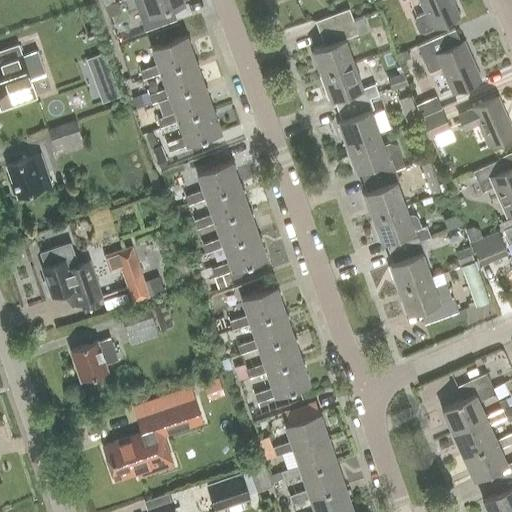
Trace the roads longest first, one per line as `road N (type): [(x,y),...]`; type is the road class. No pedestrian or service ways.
road 1 (residential): [(361,393),(223,0)]
road 2 (tertiary): [(64,511),(0,320)]
road 3 (residential): [(361,393),(511,330)]
road 4 (residential): [(401,511),(361,393)]
